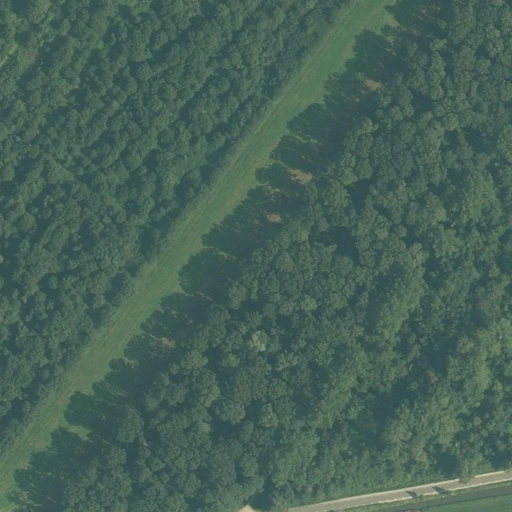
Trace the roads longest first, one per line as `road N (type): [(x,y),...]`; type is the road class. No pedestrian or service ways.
road 1 (track): [(511,133),(246,511)]
road 2 (track): [(265,0),(112,199)]
road 3 (tertiary): [(301,511),(511,475)]
road 4 (track): [(0,125),(165,233)]
